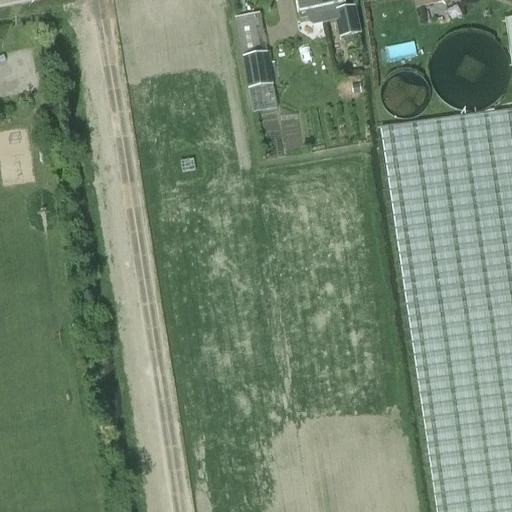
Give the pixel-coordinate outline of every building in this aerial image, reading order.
[(317,0),(293,0),(297,14),(299,20),(307,18),(308,24),(312,26),(322,24),(317,0)] [(317,0),(322,24),(334,21),(338,38),(357,34),(359,33),(353,8),(342,10),(339,0),(317,0)] [(412,0),(415,9),(457,0),(412,0)] [(234,18),(248,90),(271,86),(265,53),(258,14),(234,18)] [(271,86),(248,90),(252,114),(275,110),(271,86)]
